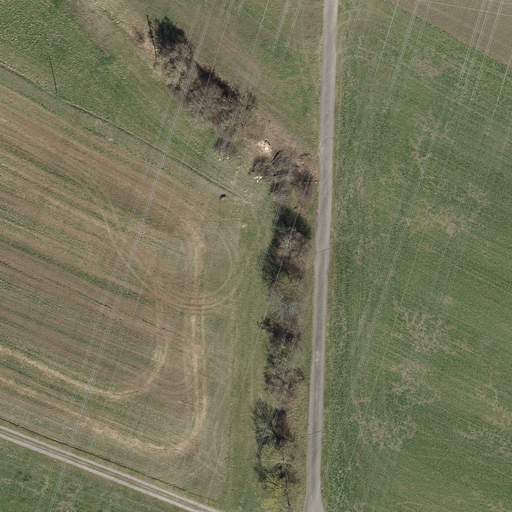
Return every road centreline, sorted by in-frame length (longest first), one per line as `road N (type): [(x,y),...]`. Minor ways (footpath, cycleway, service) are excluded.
road 1 (track): [(310,511),(335,0)]
road 2 (track): [(205,511),(0,431)]
